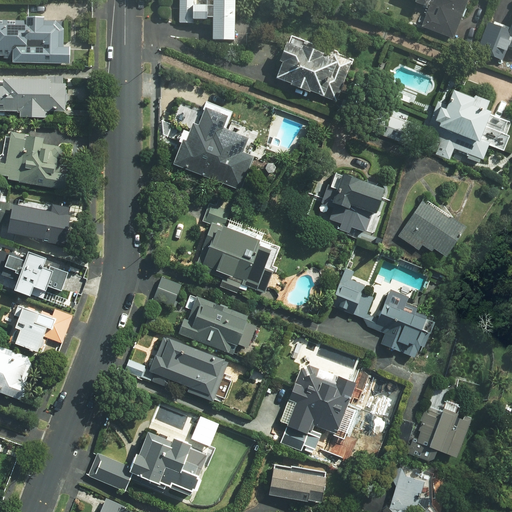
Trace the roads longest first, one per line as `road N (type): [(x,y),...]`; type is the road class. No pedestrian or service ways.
road 1 (residential): [(125,0),(117,301),(35,511)]
road 2 (unknown): [(124,50),(168,59),(409,152),(413,167),(389,243)]
road 3 (unknown): [(123,251),(377,348)]
road 4 (unknown): [(92,364),(271,432)]
